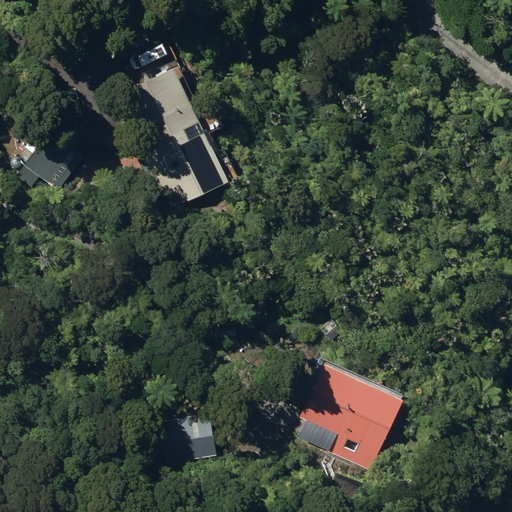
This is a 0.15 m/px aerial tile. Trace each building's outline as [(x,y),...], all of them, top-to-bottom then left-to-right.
[(111,89),(168,206),(225,178),(172,70),(180,66),(163,32),(132,48),(144,73),(111,89)] [(42,177),(57,188),(82,153),(46,127),(38,138),(32,133),(20,151),(26,155),(14,172),(34,187),(42,177)] [(77,177),(89,179),(92,163),(81,160),(77,177)] [(325,450),(368,468),(399,393),(314,357),(291,412),(333,430),(325,450)] [(159,423),(164,448),(203,441),(198,415),(159,423)]
